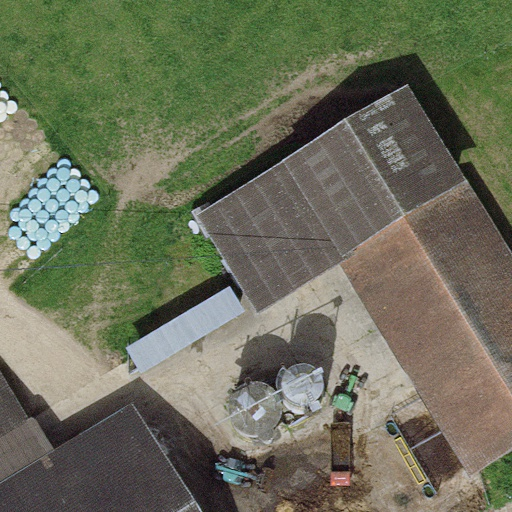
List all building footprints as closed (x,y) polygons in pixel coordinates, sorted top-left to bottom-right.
[(197,215),(260,319),(344,267),(471,474),(511,449),(511,263),(405,89),(197,215)] [(323,378),(319,372),(314,367),(308,364),(300,363),(293,365),(287,370),(284,375),(282,381),(282,388),(284,394),(288,399),(293,403),(299,405),(306,405),(312,403),(318,399),(322,393),(323,386),(323,378)] [(0,436),(30,418),(0,369),(0,436)] [(271,433),(278,426),(282,418),(283,409),(282,400),(277,391),(271,385),(262,381),(253,380),(243,382),(235,388),(229,395),(226,404),(226,414),(229,423),(235,431),(244,436),(253,438),(262,437),(271,433)] [(54,449),(0,482),(0,511),(198,511),(131,402),(54,449)] [(34,416),(30,418),(0,436),(0,482),(54,449),(34,416)]
